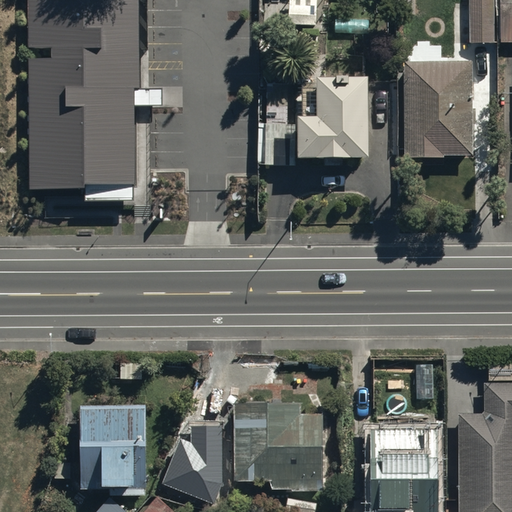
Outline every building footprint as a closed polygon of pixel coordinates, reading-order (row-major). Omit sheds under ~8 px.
[(25,0),(27,193),(134,192),(133,89),(138,89),(137,0),(25,0)] [(288,0),(288,27),(316,27),(316,0),(288,0)] [(494,0),(470,0),(470,13),(453,13),(453,39),(456,39),(456,50),(471,50),(471,45),(495,45),(494,0)] [(511,0),(500,0),(500,46),(511,45),(511,0)] [(473,160),(472,66),(403,67),(404,162),(444,162),(444,160),(473,160)] [(302,123),(297,123),(298,167),(369,166),(367,83),(348,84),(348,80),(336,80),(336,86),(301,86),(302,123)] [(286,86),(267,86),(267,127),(287,127),(286,86)] [(488,365),(488,377),(511,376),(511,359),(487,360),(487,365),(488,365)] [(511,511),(511,378),(484,379),(484,411),(459,411),(459,511),(511,511)] [(301,400),(234,400),(234,476),(270,476),(270,483),(292,482),(292,485),(322,484),(321,409),(301,409),(301,400)] [(144,402),(79,404),(81,486),(145,485),(144,402)] [(223,426),(192,426),(192,443),(181,439),(163,482),(215,503),(223,484),(223,426)] [(437,511),(436,427),(370,428),(371,511),(437,511)] [(56,447),(56,476),(71,476),(71,447),(56,447)] [(142,511),(177,511),(159,495),(142,511)]
